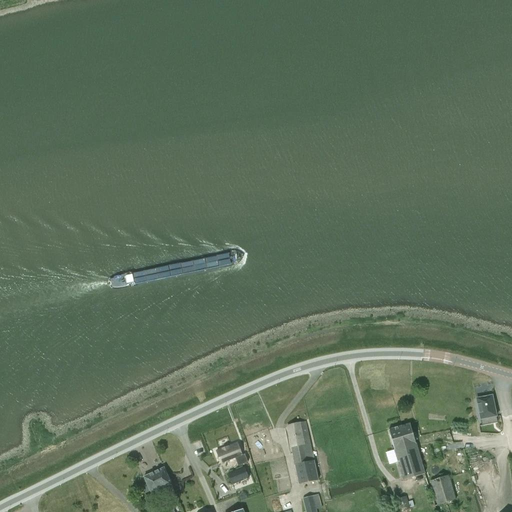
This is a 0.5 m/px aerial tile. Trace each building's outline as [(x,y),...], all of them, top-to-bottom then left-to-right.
[(489,395),(476,397),(480,418),(496,415),(492,394),(489,395)] [(299,483),(318,481),(306,422),(287,426),(299,483)] [(411,424),(402,426),(416,477),(425,474),(411,424)] [(402,426),(389,430),(404,480),(416,477),(402,426)] [(221,464),(242,455),(237,443),(216,451),(221,464)] [(233,486),(250,479),(245,467),(228,473),(233,486)] [(154,473),(162,490),(172,485),(164,468),(154,473)] [(152,494),(162,490),(154,473),(144,477),(152,494)] [(437,505),(456,500),(449,475),(430,481),(437,505)] [(219,494),(229,491),(224,477),(214,481),(219,494)] [(316,511),(313,496),(303,498),(306,511),(316,511)] [(399,509),(409,507),(407,497),(397,499),(399,509)]
